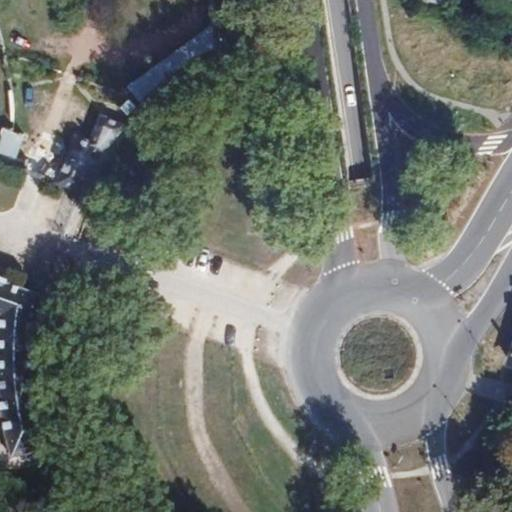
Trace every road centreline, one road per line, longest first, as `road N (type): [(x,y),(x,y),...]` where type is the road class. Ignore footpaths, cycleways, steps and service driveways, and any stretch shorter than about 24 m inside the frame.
road 1 (secondary): [(406,511),(341,0)]
road 2 (secondary): [(323,0),(335,299)]
road 3 (track): [(256,316),(0,223)]
road 4 (secondary): [(404,288),(377,76)]
road 5 (secondary): [(511,141),(455,141),(415,124),(377,76)]
road 6 (primary): [(511,194),(459,267),(419,295)]
road 7 (primary): [(335,299),(314,330),(311,367),(342,413)]
